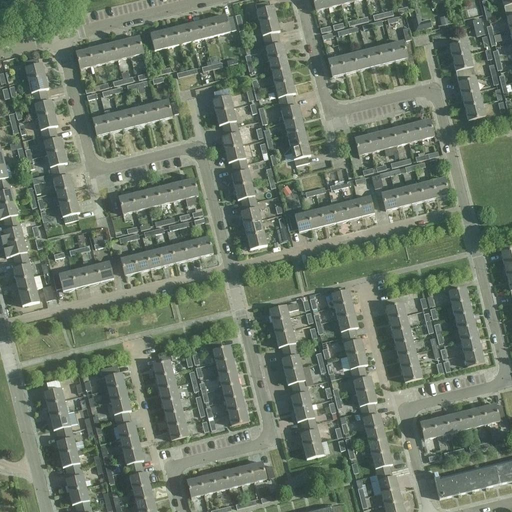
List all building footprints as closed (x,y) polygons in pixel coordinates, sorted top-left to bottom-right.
[(312,0),(316,12),(329,9),(326,0),(312,0)] [(326,0),(329,9),(341,6),(339,0),(326,0)] [(511,0),(502,0),(507,20),(511,18),(511,0)] [(260,24),(277,20),(274,7),(271,8),(269,2),(256,6),(257,12),(260,24)] [(213,19),(218,37),(230,33),(236,31),(233,18),(227,19),(226,16),(213,19)] [(440,19),(442,27),(450,25),(448,17),(440,19)] [(205,40),(218,37),(213,19),(201,23),(205,40)] [(420,19),(413,21),(416,32),(431,28),(430,21),(421,23),(420,19)] [(265,43),(279,40),(277,34),(280,33),(277,20),(260,24),(265,43)] [(477,38),(485,36),(481,20),(473,22),(477,38)] [(193,43),(205,40),(201,23),(188,26),(193,43)] [(180,46),(193,43),(188,26),(176,29),(180,46)] [(168,49),(180,46),(176,29),(164,32),(168,49)] [(403,31),(406,43),(412,41),(409,30),(403,31)] [(244,49),(248,47),(244,31),(240,32),(244,49)] [(155,52),(168,49),(164,32),(151,35),(155,52)] [(131,58),(144,55),(139,38),(126,41),(131,58)] [(269,62),(286,57),(283,44),(280,45),(279,40),(265,43),(269,62)] [(118,61),(131,58),(126,41),(114,45),(118,61)] [(395,63),(408,60),(404,43),(391,46),(395,63)] [(453,60),(470,56),(467,43),(449,47),(453,60)] [(106,65),(118,61),(114,45),(102,48),(106,65)] [(383,66),(395,63),(391,46),(378,49),(383,66)] [(93,68),(106,65),(102,48),(89,51),(93,68)] [(370,69),(383,66),(378,49),(366,52),(370,69)] [(81,71),(93,68),(89,51),(76,54),(81,71)] [(358,72),(370,69),(366,52),(354,55),(358,72)] [(345,75),(358,72),(354,55),(341,58),(345,75)] [(468,83),(476,80),(470,56),(453,60),(456,72),(464,70),(468,83)] [(272,74),(289,70),(286,57),(269,62),(272,74)] [(333,78),(345,75),(341,58),(328,61),(333,78)] [(28,82),(45,77),(42,65),(40,65),(38,59),(24,63),(26,69),(25,69),(28,82)] [(275,87),(293,82),(289,70),(272,74),(275,87)] [(479,93),(476,80),(468,83),(464,70),(456,72),(462,97),(479,93)] [(33,101),(47,97),(46,91),(49,91),(45,77),(28,82),(33,101)] [(280,105),(294,102),(293,96),(296,95),(293,82),(275,87),(280,105)] [(217,114),(234,110),(231,97),(230,97),(228,91),(215,95),(216,101),(213,102),(217,114)] [(465,109),(482,105),(479,93),(462,97),(465,109)] [(38,119),(55,115),(52,102),(49,103),(47,97),(33,101),(38,119)] [(160,122),(173,119),(168,101),(156,105),(160,122)] [(285,124),(302,120),(299,107),(296,107),(294,102),(280,105),(285,124)] [(171,104),(174,116),(180,114),(177,103),(171,104)] [(147,125),(160,122),(156,105),(143,108),(147,125)] [(469,122),(486,118),(482,105),(465,109),(469,122)] [(135,128),(147,125),(143,108),(131,111),(135,128)] [(263,126),(268,125),(263,109),(259,110),(263,126)] [(224,132),(238,129),(234,110),(217,114),(220,127),(223,127),(224,132)] [(123,131),(135,128),(131,111),(118,114),(123,131)] [(110,134),(123,131),(118,114),(106,117),(110,134)] [(43,138),(57,134),(55,129),(58,128),(55,115),(38,119),(43,138)] [(97,137),(110,134),(106,117),(93,120),(97,137)] [(288,136),(305,132),(302,120),(285,124),(288,136)] [(476,129),(488,126),(486,120),(474,123),(476,129)] [(422,141),(434,138),(430,121),(417,124),(422,141)] [(409,144),(422,141),(417,124),(405,127),(409,144)] [(397,148),(409,144),(405,127),(392,131),(397,148)] [(226,152),(243,147),(238,129),(224,132),(226,138),(223,139),(226,152)] [(384,151),(397,148),(392,131),(380,134),(384,151)] [(291,149),(308,145),(305,132),(288,136),(291,149)] [(47,156),(64,152),(61,139),(58,140),(57,134),(43,138),(47,156)] [(372,154),(384,151),(380,134),(368,137),(372,154)] [(359,157),(372,154),(368,137),(355,140),(359,157)] [(311,157),(308,145),(291,149),(282,151),(284,157),(292,155),(294,162),(295,161),(297,167),(310,164),(309,158),(311,157)] [(234,170),(248,166),(243,147),(226,152),(229,165),(232,164),(234,170)] [(52,175),(66,171),(65,166),(68,165),(64,152),(47,156),(52,175)] [(0,187),(10,185),(9,180),(12,179),(9,166),(6,167),(0,167),(0,187)] [(235,189),(252,185),(248,166),(234,170),(235,175),(232,176),(235,189)] [(57,194),(74,189),(71,176),(67,177),(66,171),(52,175),(57,194)] [(371,178),(375,191),(384,189),(381,180),(380,175),(371,178)] [(186,200),(199,197),(194,180),(182,183),(186,200)] [(436,200),(449,197),(445,180),(432,183),(436,200)] [(173,203),(186,200),(182,183),(169,186),(173,203)] [(424,203),(436,200),(432,183),(420,186),(424,203)] [(0,207),(15,204),(10,185),(0,187),(0,207)] [(243,207),(257,203),(252,185),(235,189),(239,202),(242,201),(243,207)] [(161,206),(173,203),(169,186),(157,189),(161,206)] [(412,206),(424,203),(420,186),(407,189),(412,206)] [(287,187),(282,191),(285,196),(291,192),(287,187)] [(60,206),(77,202),(74,189),(57,194),(60,206)] [(149,210),(161,206),(157,189),(144,192),(149,210)] [(399,209),(412,206),(407,189),(395,192),(399,209)] [(136,213),(149,210),(144,192),(132,195),(136,213)] [(386,212),(399,209),(395,192),(382,195),(386,212)] [(123,216),(136,213),(132,195),(119,199),(123,216)] [(186,200),(187,208),(200,204),(199,197),(186,200)] [(345,204),(349,222),(362,219),(358,201),(350,203),(348,198),(344,199),(345,204)] [(362,219),(375,215),(371,198),(358,201),(362,219)] [(333,208),(337,225),(349,222),(345,204),(338,206),(336,200),(331,202),(333,208)] [(79,221),(77,215),(80,215),(77,202),(60,206),(63,219),(64,219),(65,225),(79,221)] [(245,226),(262,222),(257,203),(243,207),(244,213),(241,213),(245,226)] [(5,226),(20,223),(15,204),(0,207),(0,221),(1,221),(4,221),(5,226)] [(325,228),(337,225),(333,208),(320,211),(325,228)] [(312,231),(325,228),(320,211),(308,214),(312,231)] [(299,234),(312,231),(308,214),(295,217),(295,218),(289,219),(292,233),(299,231),(299,234)] [(248,239),(265,234),(262,222),(245,226),(248,239)] [(7,246),(24,241),(20,223),(5,226),(7,232),(4,233),(5,238),(1,239),(3,245),(3,247),(7,246)] [(281,245),(290,243),(286,229),(282,231),(277,232),(281,245)] [(248,239),(251,251),(268,247),(266,240),(268,239),(267,234),(265,235),(265,234),(248,239)] [(77,237),(79,245),(85,243),(84,236),(77,237)] [(201,259),(213,256),(209,238),(196,242),(201,259)] [(15,263),(29,260),(24,241),(7,246),(8,250),(4,251),(5,254),(6,259),(10,258),(10,259),(13,258),(15,263)] [(188,262),(201,259),(196,242),(184,245),(188,262)] [(176,265),(188,262),(184,245),(171,248),(176,265)] [(163,268),(176,265),(171,248),(159,251),(163,268)] [(151,271),(163,268),(159,251),(147,254),(151,271)] [(505,266),(511,264),(511,251),(502,254),(505,266)] [(138,274),(151,271),(147,254),(134,257),(138,274)] [(126,278),(138,274),(134,257),(121,260),(126,278)] [(16,283),(34,279),(29,260),(15,263),(16,269),(13,270),(16,283)] [(89,269),(88,262),(83,264),(84,270),(89,287),(101,284),(97,267),(89,269)] [(101,284),(114,280),(110,263),(97,267),(101,284)] [(76,290),(89,287),(84,270),(72,273),(76,290)] [(63,293),(76,290),(72,273),(59,276),(53,278),(57,291),(63,290),(63,293)] [(20,295),(37,291),(34,279),(16,283),(20,295)] [(47,303),(56,301),(52,287),(43,289),(47,303)] [(452,306),(469,302),(466,289),(449,294),(452,306)] [(23,308),(40,304),(37,291),(20,295),(23,308)] [(335,309),(352,304),(349,292),(332,296),(335,309)] [(455,319),(472,314),(469,302),(452,306),(455,319)] [(338,321),(356,317),(352,304),(335,309),(338,321)] [(290,320),(290,319),(288,313),(299,311),(297,305),(270,311),(273,324),(290,320)] [(390,322),(407,317),(404,305),(387,309),(390,322)] [(458,331),(475,327),(472,314),(455,319),(458,331)] [(343,340),(357,336),(356,331),(359,330),(356,317),(338,321),(343,340)] [(393,334),(410,330),(407,317),(390,322),(393,334)] [(276,337),(293,332),(290,320),(273,324),(276,337)] [(461,344),(478,339),(475,327),(458,331),(461,344)] [(396,347),(413,342),(410,330),(393,334),(396,347)] [(284,354),(298,351),(293,332),(276,337),(279,350),(282,349),(284,354)] [(348,358),(365,354),(362,341),(359,342),(357,336),(343,340),(348,358)] [(464,356),(482,352),(478,339),(461,344),(464,356)] [(223,347),(221,342),(210,344),(211,350),(223,347)] [(399,359),(416,355),(413,342),(396,347),(399,359)] [(217,365),(234,361),(231,348),(213,352),(217,365)] [(285,374),(302,370),(298,351),(284,354),(285,360),(282,361),(285,374)] [(468,369),(485,364),(482,352),(464,356),(468,369)] [(172,360),(171,354),(159,357),(160,363),(172,360)] [(352,377),(366,373),(365,368),(368,367),(365,354),(348,358),(352,377)] [(402,371),(419,367),(416,355),(399,359),(402,371)] [(220,377),(237,373),(234,361),(217,365),(220,377)] [(157,380),(174,376),(171,363),(153,367),(157,380)] [(405,384),(422,380),(419,367),(402,371),(405,384)] [(120,375),(118,368),(102,372),(103,379),(105,379),(109,392),(126,387),(123,375),(120,375)] [(293,392),(307,388),(302,370),(285,374),(289,387),(292,386),(293,392)] [(223,390),(240,386),(237,373),(220,377),(223,390)] [(357,396),(374,391),(371,378),(368,379),(366,373),(352,377),(357,396)] [(160,392),(177,388),(174,376),(157,380),(160,392)] [(226,402),(243,398),(240,386),(223,390),(226,402)] [(112,404),(129,400),(126,387),(109,392),(112,404)] [(163,405),(180,400),(177,388),(160,392),(163,405)] [(295,411),(312,407),(307,388),(293,392),(294,397),(291,398),(295,411)] [(48,407),(65,402),(62,390),(44,394),(48,407)] [(362,414),(376,411),(374,405),(377,404),(374,391),(357,396),(362,414)] [(229,415),(246,411),(243,398),(226,402),(229,415)] [(116,423),(131,419),(129,414),(132,413),(129,400),(112,404),(116,423)] [(166,417),(183,413),(180,400),(163,405),(166,417)] [(51,419),(68,415),(65,402),(48,407),(51,419)] [(496,408),(496,406),(483,409),(487,426),(500,423),(499,419),(505,418),(502,406),(496,408)] [(302,429),(317,425),(312,407),(295,411),(298,424),(301,423),(302,429)] [(475,429),(487,426),(483,409),(470,412),(475,429)] [(232,428),(249,423),(246,411),(229,415),(232,428)] [(366,433),(383,429),(380,416),(377,416),(376,411),(362,414),(366,433)] [(462,432),(475,429),(470,412),(458,415),(462,432)] [(169,430),(186,425),(183,413),(166,417),(169,430)] [(58,437),(73,434),(68,415),(51,419),(54,432),(57,432),(58,437)] [(450,435),(462,432),(458,415),(445,418),(450,435)] [(437,439),(450,435),(445,418),(433,421),(437,439)] [(121,442),(138,437),(135,424),(132,425),(131,419),(116,423),(121,442)] [(425,442),(437,439),(433,421),(420,425),(425,442)] [(172,442),(189,438),(186,425),(169,430),(172,442)] [(304,448),(321,444),(317,425),(302,429),(304,435),(301,435),(304,448)] [(369,445),(387,441),(383,429),(366,433),(369,445)] [(57,443),(60,457),(78,452),(82,451),(84,450),(82,443),(76,444),(73,434),(58,437),(60,443),(57,443)] [(124,454),(141,450),(138,437),(121,442),(124,454)] [(373,458),(390,454),(387,441),(369,445),(373,458)] [(307,461),(324,457),(321,444),(304,448),(307,461)] [(129,473),(143,469),(142,464),(145,463),(141,450),(124,454),(129,473)] [(66,469),(68,474),(82,471),(79,457),(83,456),(82,451),(78,452),(60,457),(63,470),(66,469)] [(377,476),(391,473),(390,467),(393,466),(390,454),(373,458),(377,476)] [(254,484),(267,481),(263,464),(250,467),(254,484)] [(440,501),(511,483),(511,464),(441,482),(440,479),(439,479),(438,474),(434,475),(435,480),(434,480),(435,481),(432,481),(432,484),(435,483),(440,501)] [(242,487),(254,484),(250,467),(238,470),(242,487)] [(267,469),(269,481),(275,479),(272,467),(267,469)] [(133,491),(151,487),(147,474),(144,475),(143,469),(129,473),(133,491)] [(229,490),(242,487),(238,470),(225,473),(229,490)] [(69,494),(87,490),(82,471),(68,474),(69,480),(66,481),(69,494)] [(217,494),(229,490),(225,473),(213,476),(217,494)] [(382,495),(399,491),(396,478),(393,478),(391,473),(377,476),(382,495)] [(204,497),(217,494),(213,476),(200,479),(204,497)] [(410,487),(412,487),(411,476),(403,477),(404,485),(410,484),(410,487)] [(192,500),(204,497),(200,479),(187,483),(192,500)] [(136,504),(154,499),(151,487),(133,491),(136,504)] [(77,511),(91,508),(87,490),(69,494),(73,507),(76,506),(77,511)] [(385,507),(402,503),(399,491),(382,495),(385,507)] [(138,511),(155,511),(157,511),(154,499),(136,504),(138,511)] [(386,511),(404,511),(402,503),(385,507),(386,511)]
